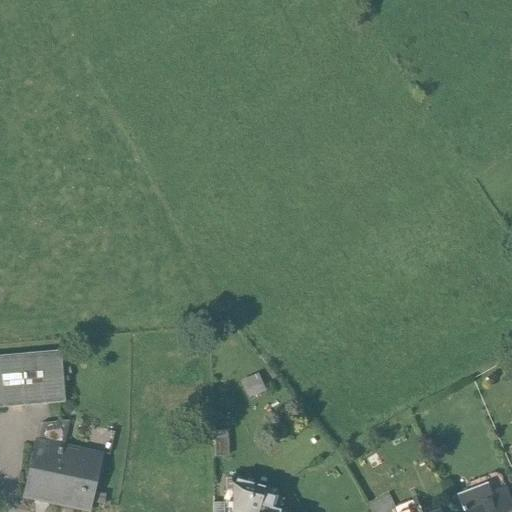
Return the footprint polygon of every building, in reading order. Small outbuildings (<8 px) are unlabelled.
[(60,352),(60,354),(74,353),(72,339),(59,340),(60,352)] [(60,352),(0,356),(0,408),(65,402),(60,354),(60,352)] [(257,375),(242,381),(249,396),(264,390),(257,375)] [(45,423),(41,441),(64,446),(70,421),(45,423)] [(64,446),(41,441),(29,493),(92,507),(103,455),(64,446)] [(228,457),(227,441),(212,441),(213,458),(228,457)] [(275,482),(231,477),(228,506),(271,511),(275,482)] [(488,485),(460,496),(466,511),(511,511),(511,503),(507,490),(493,496),(488,485)]
